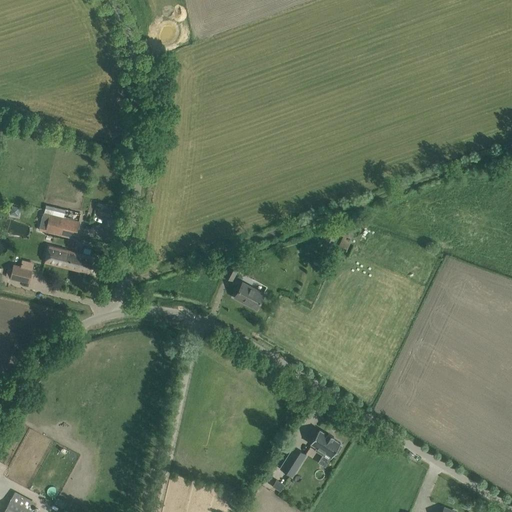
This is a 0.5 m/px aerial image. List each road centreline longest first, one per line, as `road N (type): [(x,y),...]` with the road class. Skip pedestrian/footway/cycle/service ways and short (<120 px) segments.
road 1 (track): [(511,147),(120,285)]
road 2 (unclassified): [(198,317),(511,510)]
road 3 (unclassified): [(116,313),(133,209),(135,95),(133,64),(104,0)]
road 4 (unclassified): [(155,511),(198,317)]
road 5 (unclassified): [(0,413),(59,338),(116,313)]
